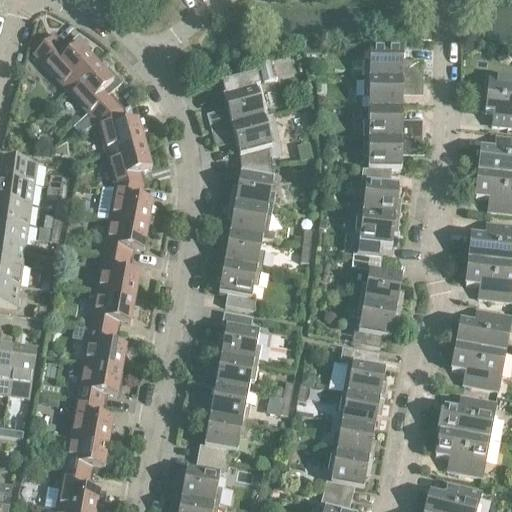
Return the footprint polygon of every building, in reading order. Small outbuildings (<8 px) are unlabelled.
[(71,56),(55,39),(33,58),(66,94),(96,67),(79,49),(71,56)] [(305,48),(305,58),(321,58),(321,48),(305,48)] [(402,70),(402,51),(369,51),(369,65),(364,65),(364,82),(423,83),(423,70),(402,70)] [(268,65),(258,67),(263,86),(273,83),(268,65)] [(97,128),(123,113),(105,93),(113,86),(96,67),(66,94),(97,128)] [(258,104),(255,91),(259,90),(256,78),(228,86),(231,98),(223,100),(227,117),(207,123),(211,135),(267,120),(263,103),(258,104)] [(511,132),(511,80),(488,78),(484,116),(511,119),(510,132),(511,132)] [(423,96),(423,83),(364,82),(364,100),(368,100),(368,112),(401,113),(402,96),(423,96)] [(401,130),(401,113),(368,112),(368,125),(363,125),(363,142),(422,143),(422,130),(401,130)] [(127,127),(123,113),(97,128),(106,159),(144,148),(138,124),(127,127)] [(240,160),(240,168),(272,167),(271,161),(280,161),(280,147),(272,119),(267,120),(211,135),(214,148),(234,143),(239,160),(240,160)] [(511,180),(511,142),(496,141),(495,153),(480,152),(477,177),(511,180)] [(422,156),(422,143),(363,142),(363,160),(368,160),(368,173),(362,173),(362,179),(391,180),(391,174),(401,174),(401,156),(422,156)] [(115,191),(144,189),(140,176),(151,172),(144,148),(106,159),(115,191)] [(9,160),(9,164),(37,169),(38,164),(9,160)] [(0,184),(34,190),(37,169),(9,164),(1,163),(0,168),(0,184)] [(272,183),(272,167),(240,168),(240,177),(237,195),(232,194),(230,207),(272,214),(275,197),(270,196),(273,183),(272,183)] [(511,218),(511,180),(477,177),(475,202),(489,203),(488,216),(511,218)] [(396,207),(398,189),(390,188),(391,180),(362,179),(361,185),(366,186),(365,199),(360,198),(358,216),(400,221),(401,208),(396,207)] [(68,195),(70,182),(62,181),(59,193),(68,195)] [(0,205),(31,210),(34,190),(0,184),(0,205)] [(148,231),(152,206),(142,204),(144,189),(115,191),(109,223),(148,231)] [(65,207),(68,195),(59,193),(57,206),(65,207)] [(0,226),(28,230),(31,210),(0,205),(0,226)] [(232,220),(229,237),(262,243),(273,245),(274,237),(268,236),(272,214),(230,207),(227,220),(232,220)] [(398,234),(400,221),(358,216),(356,234),(361,234),(359,247),(354,247),(353,259),(381,262),(383,250),(391,251),(393,233),(398,234)] [(42,232),(52,233),(54,221),(45,219),(42,232)] [(60,235),(63,223),(54,221),(52,233),(60,235)] [(143,255),(148,231),(109,223),(102,260),(130,265),(132,253),(143,255)] [(0,246),(25,250),(28,230),(0,226),(0,246)] [(511,268),(511,230),(486,228),(485,241),(471,239),(468,264),(511,268)] [(58,247),(60,235),(52,233),(50,246),(58,247)] [(310,251),(312,235),(304,234),(302,250),(310,251)] [(260,255),(262,243),(229,237),(226,254),(221,253),(219,266),(261,273),(264,256),(260,255)] [(0,267),(22,271),(25,250),(0,246),(0,267)] [(308,268),(310,251),(302,250),(300,267),(308,268)] [(398,299),(402,281),(380,277),(381,262),(353,259),(352,272),(369,275),(367,288),(362,287),(359,305),(401,312),(403,299),(398,299)] [(134,303),(139,278),(128,276),(130,265),(102,260),(95,296),(134,303)] [(53,275),(55,263),(47,261),(45,273),(53,275)] [(511,306),(511,268),(468,264),(465,289),(479,290),(478,303),(511,306)] [(258,291),(261,273),(219,266),(217,279),(221,279),(218,298),(227,299),(225,311),(253,316),(256,304),(251,303),(253,290),(258,291)] [(0,288),(20,291),(22,271),(0,267),(0,288)] [(51,287),(53,275),(45,273),(42,286),(51,287)] [(0,309),(17,312),(20,291),(0,288),(0,309)] [(130,328),(134,303),(95,296),(89,332),(117,337),(119,326),(130,328)] [(398,325),(401,312),(359,305),(356,322),(360,323),(358,336),(353,335),(351,348),(380,353),(382,341),(390,342),(394,324),(398,325)] [(44,324),(46,311),(38,310),(36,323),(44,324)] [(504,358),(511,321),(476,315),(474,327),(460,325),(455,349),(504,358)] [(256,350),(258,336),(250,335),(252,322),(223,317),(221,330),(226,331),(223,348),(218,348),(216,360),(258,368),(261,351),(256,350)] [(121,376),(126,351),(115,349),(117,337),(89,332),(82,368),(121,376)] [(497,396),(504,358),(455,349),(451,374),(465,377),(463,389),(497,396)] [(0,399),(8,401),(15,352),(0,350),(0,399)] [(29,404),(31,391),(36,355),(15,352),(8,401),(29,404)] [(345,379),(342,396),(384,404),(386,392),(382,391),(385,373),(376,371),(379,359),(342,352),(339,367),(347,369),(345,379)] [(254,386),(258,368),(216,360),(213,373),(218,374),(215,391),(247,397),(250,385),(254,386)] [(117,400),(121,376),(82,368),(76,405),(104,410),(106,398),(117,400)] [(302,376),(300,389),(308,390),(313,391),(315,378),(302,376)] [(290,405),(293,388),(285,387),(282,403),(290,405)] [(305,407),(308,390),(300,389),(297,405),(305,407)] [(245,409),(247,397),(215,391),(212,407),(207,407),(205,419),(247,427),(250,410),(245,409)] [(382,417),(384,404),(342,396),(339,413),(344,414),(342,426),(374,432),(377,416),(382,417)] [(47,409),(48,400),(38,399),(37,407),(47,409)] [(488,445),(495,407),(461,401),(458,414),(444,411),(440,436),(488,445)] [(287,421),(290,405),(282,403),(279,419),(287,421)] [(108,448),(113,424),(102,422),(104,410),(76,405),(69,441),(108,448)] [(243,445),(247,427),(205,419),(202,432),(207,433),(204,451),(199,450),(197,462),(226,467),(228,455),(236,457),(239,444),(243,445)] [(371,450),(374,432),(342,426),(339,438),(335,437),(331,455),(373,463),(376,451),(371,450)] [(297,450),(300,433),(292,432),(289,448),(297,450)] [(22,444),(23,437),(3,434),(2,441),(22,444)] [(482,482),(488,445),(440,436),(435,460),(449,463),(447,475),(482,482)] [(104,473),(108,448),(69,441),(62,477),(91,483),(93,471),(104,473)] [(371,476),(373,463),(331,455),(328,472),(333,473),(330,487),(326,486),(323,498),(351,505),(354,492),(363,493),(366,475),(371,476)] [(223,479),(226,467),(197,462),(195,474),(186,472),(183,491),(178,490),(176,502),(218,510),(221,492),(216,491),(219,478),(223,479)] [(96,511),(99,496),(89,494),(91,483),(62,477),(55,511),(96,511)] [(0,511),(9,511),(12,490),(5,489),(5,488),(0,487),(0,511)] [(476,511),(481,496),(447,487),(443,500),(429,496),(425,511),(476,511)] [(349,511),(351,505),(323,498),(320,510),(324,511),(349,511)] [(217,511),(218,510),(176,502),(174,511),(217,511)]
